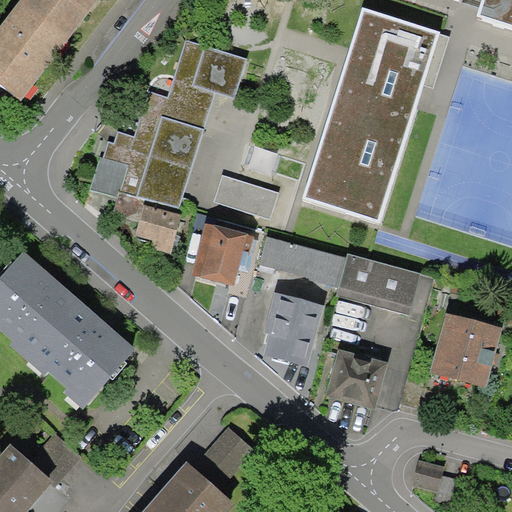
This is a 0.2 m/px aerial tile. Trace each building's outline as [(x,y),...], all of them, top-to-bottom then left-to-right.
[(0,82),(19,97),(95,0),(28,0),(0,36),(0,82)] [(511,0),(487,0),(478,31),(511,40),(511,0)] [(444,40),(358,14),(297,208),(383,235),(444,40)] [(120,131),(116,143),(110,141),(105,157),(102,156),(92,189),(122,199),(124,191),(139,195),(139,196),(180,209),(217,90),(236,96),(247,59),(187,40),(170,97),(151,91),(138,136),(120,131)] [(154,247),(173,252),(183,217),(149,208),(142,235),(156,239),(154,247)] [(254,235),(210,223),(197,274),(241,286),(254,235)] [(350,259),(270,238),(262,266),(342,287),(350,259)] [(340,295),(414,315),(425,273),(351,254),(350,259),(342,287),(340,295)] [(86,406),(135,350),(28,255),(0,286),(0,324),(18,340),(13,346),(46,375),(51,369),(74,389),(71,393),(86,406)] [(273,335),(268,354),(273,356),(272,360),(291,365),(292,361),(308,364),(322,308),(274,296),(265,333),(273,335)] [(498,331),(443,317),(435,350),(444,353),(440,369),(485,380),(498,331)] [(377,404),(388,366),(348,354),(337,393),(377,404)] [(0,511),(32,511),(57,484),(13,445),(0,459),(0,511)] [(448,467),(422,460),(416,484),(442,491),(448,467)] [(234,511),(238,508),(190,465),(149,511),(234,511)]
